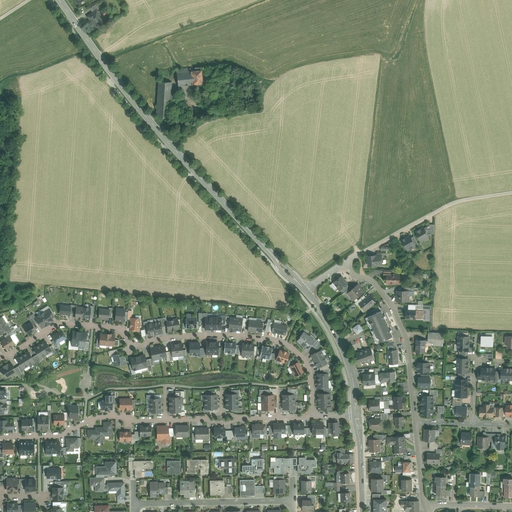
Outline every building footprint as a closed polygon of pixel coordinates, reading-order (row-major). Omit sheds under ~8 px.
[(96,4),(89,9),(92,13),(96,10),(97,11),(99,9),(96,4)] [(97,11),(96,10),(92,13),(88,16),(92,22),(96,27),(95,28),(96,28),(105,22),(97,11)] [(190,68),(176,70),(178,86),(192,85),(191,72),(190,68)] [(195,71),(191,72),(192,85),(203,84),(201,71),(195,71)] [(172,82),(158,81),(156,117),(169,118),(170,107),(175,107),(176,92),(171,92),(172,82)] [(434,225),(430,225),(424,228),(428,235),(430,233),(434,234),(434,225)] [(428,235),(424,228),(420,230),(419,230),(418,231),(418,230),(418,231),(416,232),(421,242),(429,237),(428,235)] [(411,238),(410,235),(407,236),(407,237),(406,238),(405,238),(402,240),(408,250),(416,246),(411,238)] [(377,255),(368,256),(368,266),(382,265),(382,255),(377,255)] [(391,275),(387,275),(387,283),(400,284),(400,276),(391,275)] [(341,276),(333,283),(337,287),(339,290),(346,284),(347,284),(341,276)] [(346,284),(339,290),(342,293),(344,292),(349,288),(346,284)] [(353,289),(349,292),(350,292),(348,293),(351,297),(354,300),(364,292),(358,285),(353,289)] [(349,288),(344,292),(346,295),(348,293),(350,292),(349,292),(353,289),(351,286),(349,288)] [(405,291),(397,291),(397,301),(409,301),(409,291),(405,291)] [(363,300),(359,304),(357,305),(363,313),(365,311),(376,303),(370,295),(363,300)] [(70,306),(60,305),(60,314),(70,315),(70,314),(70,306)] [(125,309),(116,308),(115,320),(124,321),(124,319),(124,314),(124,312),(125,309)] [(109,310),(99,309),(99,319),(108,320),(109,317),(109,310)] [(52,318),(47,310),(41,314),(48,324),(50,323),(50,322),(53,320),(52,318)] [(416,310),(406,310),(406,319),(416,319),(416,314),(416,311),(416,310)] [(372,330),(386,324),(385,323),(386,322),(384,318),(386,317),(385,315),(383,316),(381,311),(377,313),(377,312),(371,314),(372,315),(368,317),(369,319),(368,321),(370,326),(372,327),(373,328),(372,330)] [(48,324),(41,314),(35,318),(38,322),(41,328),(45,326),(48,324)] [(220,317),(212,317),(212,329),(221,329),(221,324),(220,317)] [(131,318),(131,320),(130,330),(138,330),(138,326),(140,326),(140,319),(131,318)] [(197,318),(186,318),(186,328),(197,328),(197,318)] [(166,321),(167,326),(168,331),(179,329),(177,319),(166,321)] [(159,321),(153,322),(155,334),(162,333),(161,327),(160,321),(159,321)] [(31,322),(27,325),(27,324),(23,326),(29,335),(34,332),(34,331),(36,330),(33,325),(31,322)] [(155,334),(153,322),(148,323),(146,324),(148,330),(149,336),(155,334)] [(6,323),(0,326),(0,332),(1,334),(6,331),(10,329),(9,328),(6,323)] [(279,324),(273,323),(273,324),(271,331),(285,335),(287,326),(279,324)] [(359,324),(353,328),(357,334),(363,330),(359,324)] [(386,324),(372,330),(374,331),(375,333),(374,335),(376,340),(378,341),(379,342),(383,340),(383,341),(389,339),(388,338),(392,336),(390,332),(392,331),(391,329),(389,330),(387,325),(386,325),(386,324)] [(7,334),(6,335),(7,338),(10,336),(14,334),(16,332),(14,329),(7,334)] [(62,330),(52,336),(54,340),(56,343),(66,337),(65,335),(65,334),(64,333),(63,332),(62,330)] [(86,332),(79,332),(78,346),(84,346),(85,346),(85,341),(86,332)] [(303,332),(300,336),(301,337),(297,341),(304,347),(306,344),(308,346),(309,344),(310,344),(313,340),(303,332)] [(444,333),(435,333),(434,342),(434,346),(443,346),(444,333)] [(10,336),(15,344),(17,342),(18,341),(14,334),(10,336)] [(7,338),(2,341),(6,349),(9,347),(9,348),(12,346),(12,345),(14,344),(15,344),(10,336),(7,338)] [(486,337),(482,336),(481,345),(485,345),(485,346),(493,346),(493,342),(493,337),(486,337)] [(319,342),(314,338),(313,340),(310,344),(314,348),(319,342)] [(72,345),(72,340),(69,340),(68,349),(77,350),(78,346),(72,345)] [(427,340),(417,340),(416,352),(425,352),(425,345),(434,346),(434,342),(428,341),(427,341),(427,340)] [(45,341),(39,344),(46,355),(51,351),(52,351),(49,347),(45,341)] [(199,342),(190,342),(190,354),(199,354),(199,348),(199,342)] [(236,343),(225,342),(224,352),(228,352),(228,353),(231,353),(231,352),(235,352),(235,353),(236,345),(236,343)] [(46,355),(39,344),(34,348),(37,354),(40,358),(46,355)] [(269,347),(265,346),(263,346),(263,345),(262,345),(261,349),(259,357),(260,357),(263,357),(263,358),(266,359),(266,358),(269,359),(271,353),(272,347),(272,348),(269,347)] [(164,346),(157,347),(160,358),(166,357),(165,352),(164,346)] [(157,347),(150,348),(152,358),(153,360),(160,358),(157,347)] [(367,348),(364,350),(363,351),(362,350),(359,351),(359,352),(356,353),(360,365),(375,359),(371,348),(367,349),(367,348)] [(283,351),(280,350),(279,353),(276,360),(277,360),(285,363),(289,354),(286,352),(283,351)] [(320,350),(311,355),(314,361),(324,357),(320,350)] [(388,351),(389,355),(390,354),(390,359),(391,364),(398,363),(397,350),(395,350),(388,351)] [(28,351),(22,355),(29,365),(34,362),(35,361),(32,357),(28,351)] [(118,353),(111,355),(111,356),(111,357),(112,362),(114,361),(115,361),(116,363),(119,362),(120,364),(120,366),(126,364),(124,355),(119,356),(118,353)] [(29,365),(22,355),(17,358),(20,365),(23,369),(29,365)] [(144,355),(137,356),(141,368),(147,366),(146,360),(144,355)] [(137,356),(131,358),(132,364),(134,370),(141,368),(137,356)] [(324,357),(314,361),(317,368),(319,367),(327,363),(324,357)] [(303,372),(297,362),(294,364),(290,366),(295,376),(303,372)] [(421,362),(418,362),(418,365),(417,365),(417,369),(418,369),(418,371),(429,372),(429,369),(430,369),(430,365),(429,365),(430,363),(421,362)] [(11,363),(8,365),(7,364),(4,366),(4,367),(1,369),(6,378),(16,372),(14,368),(11,363)] [(395,371),(386,372),(387,382),(395,381),(395,371)] [(375,374),(371,375),(371,374),(368,374),(368,375),(363,375),(364,385),(375,384),(375,383),(375,375),(375,374)] [(421,378),(419,377),(419,386),(423,387),(423,388),(426,388),(426,387),(430,387),(430,386),(431,385),(432,383),(432,382),(431,380),(430,379),(430,378),(421,378)] [(463,379),(456,379),(456,387),(468,387),(468,379),(463,379)] [(468,387),(456,387),(455,396),(455,397),(462,397),(467,397),(468,387)] [(394,400),(390,400),(390,401),(388,401),(385,401),(386,409),(390,409),(403,408),(402,396),(394,396),(394,400)] [(430,396),(422,396),(422,400),(421,400),(421,404),(422,404),(422,406),(433,406),(434,396),(431,396),(430,396)] [(175,397),(169,397),(170,405),(181,405),(183,405),(183,398),(182,397),(175,397)] [(131,399),(120,399),(120,409),(125,409),(125,410),(128,409),(131,409),(131,408),(131,400),(131,399)] [(112,400),(102,400),(102,409),(105,409),(105,410),(109,410),(109,409),(112,409),(112,404),(112,400)] [(375,400),(370,401),(370,406),(369,406),(368,407),(369,409),(369,410),(370,410),(370,411),(380,410),(380,402),(379,400),(375,400)] [(490,405),(484,404),(484,407),(480,407),(480,416),(493,417),(493,415),(496,415),(496,413),(493,413),(493,408),(490,408),(490,405)] [(78,410),(78,406),(70,406),(70,412),(70,418),(71,418),(78,418),(78,413),(79,412),(79,410),(78,410)] [(433,406),(422,406),(422,407),(421,407),(421,411),(422,411),(422,416),(433,416),(433,406)] [(462,407),(457,407),(457,414),(457,416),(467,416),(467,407),(462,407)] [(64,420),(64,415),(54,416),(54,424),(57,424),(61,424),(64,424),(64,420)] [(48,419),(48,416),(38,416),(38,429),(48,429),(48,419)] [(403,416),(396,417),(396,418),(396,422),(396,427),(404,427),(403,416)] [(14,429),(14,422),(7,422),(7,420),(0,419),(0,429),(7,430),(7,429),(14,429)] [(26,419),(25,420),(22,420),(22,430),(32,430),(32,425),(32,420),(29,420),(28,419),(26,419)] [(375,419),(370,420),(370,428),(377,428),(377,427),(381,427),(381,428),(381,419),(375,419)] [(104,422),(104,427),(96,428),(96,430),(96,438),(96,441),(101,441),(101,437),(104,437),(104,435),(112,435),(112,422),(104,422)] [(338,422),(333,423),(329,423),(329,428),(329,433),(330,433),(333,433),(333,435),(338,435),(338,431),(340,431),(340,428),(338,428),(338,422)] [(285,423),(273,424),(273,426),(274,433),(279,433),(285,433),(285,425),(285,423)] [(303,423),(293,423),(293,425),(294,434),(295,434),(295,438),(300,438),(300,434),(303,434),(303,428),(303,423)] [(323,423),(312,423),(312,434),(323,434),(323,427),(323,423)] [(260,425),(260,424),(256,424),(256,425),(253,425),(253,430),(253,438),(259,438),(259,434),(263,434),(263,427),(263,425),(260,425)] [(189,425),(176,426),(176,430),(176,436),(176,437),(189,436),(189,425)] [(151,426),(140,426),(140,436),(151,435),(151,426)] [(168,426),(157,426),(157,440),(161,440),(161,442),(162,443),(170,443),(170,436),(170,435),(168,435),(168,428),(168,426)] [(242,426),(242,428),(235,428),(235,430),(235,436),(239,438),(246,438),(245,426),(242,426)] [(208,428),(195,428),(195,433),(195,439),(196,439),(208,439),(208,428)] [(220,428),(214,428),(214,436),(217,436),(217,437),(222,437),(222,436),(225,436),(225,431),(225,428),(223,428),(220,428)] [(435,430),(425,429),(424,441),(435,441),(435,430)] [(96,430),(88,430),(88,438),(96,438),(96,430)] [(127,432),(124,432),(120,432),(120,440),(131,440),(131,434),(131,432),(127,432)] [(467,433),(461,433),(461,437),(461,443),(462,444),(468,444),(468,445),(472,445),(472,433),(471,433),(471,434),(467,434),(467,433)] [(486,437),(479,436),(478,447),(483,447),(484,448),(484,447),(488,448),(488,441),(488,434),(486,434),(486,437)] [(496,436),(495,436),(495,441),(495,445),(498,445),(498,449),(503,449),(503,445),(506,445),(506,436),(496,436)] [(78,448),(78,438),(66,438),(66,451),(74,451),(73,448),(78,448)] [(374,440),(369,440),(370,451),(373,451),(373,453),(377,452),(377,451),(380,451),(379,439),(374,440)] [(13,453),(13,443),(3,443),(3,449),(3,453),(13,453)] [(345,454),(341,454),(341,453),(337,453),(337,454),(337,458),(334,458),(333,458),(333,463),(353,463),(353,454),(345,454)] [(440,453),(428,453),(427,463),(440,464),(440,453)] [(284,458),(275,458),(271,458),(271,461),(270,461),(271,468),(274,468),(274,474),(285,473),(284,466),(289,466),(289,458),(284,459),(284,458)] [(305,460),(305,458),(299,458),(300,465),(298,465),(298,472),(302,472),(302,473),(308,473),(308,466),(315,466),(315,460),(305,460)] [(229,460),(220,460),(219,459),(216,459),(216,460),(216,465),(217,466),(218,466),(219,466),(220,466),(220,467),(226,467),(226,474),(234,473),(234,459),(229,460)] [(262,459),(255,459),(256,466),(252,466),(244,466),(244,472),(242,472),(242,473),(251,473),(251,474),(258,474),(258,473),(259,473),(259,470),(260,470),(263,470),(262,459)] [(180,460),(167,461),(167,472),(175,472),(175,474),(180,474),(180,460)] [(207,460),(187,460),(187,473),(208,472),(207,460)] [(152,461),(134,461),(134,468),(136,468),(136,469),(135,469),(135,476),(141,476),(141,468),(152,468),(152,461)] [(116,462),(105,462),(106,469),(102,469),(102,467),(97,467),(97,474),(104,474),(113,474),(113,472),(113,471),(112,471),(112,470),(116,469),(116,462)] [(382,462),(370,462),(370,472),(382,472),(382,462)] [(412,472),(411,462),(403,462),(403,466),(398,466),(396,466),(396,472),(402,472),(403,472),(411,472),(412,472)] [(49,468),(47,468),(47,474),(47,478),(50,477),(50,478),(55,478),(55,477),(61,477),(61,468),(49,468)] [(349,473),(340,473),(340,471),(337,472),(337,482),(339,482),(339,483),(341,483),(349,483),(349,473)] [(480,473),(470,473),(470,482),(471,482),(471,487),(480,487),(480,473)] [(97,477),(90,477),(91,485),(96,485),(96,491),(104,490),(104,485),(104,477),(97,477)] [(441,477),(436,477),(436,481),(437,481),(437,486),(446,486),(446,477),(441,477)] [(7,478),(7,482),(7,490),(17,490),(17,488),(17,479),(17,478),(7,478)] [(382,478),(372,479),(372,491),(382,491),(383,491),(383,490),(383,479),(383,478),(382,478)] [(32,480),(32,479),(28,479),(28,480),(25,480),(25,488),(25,491),(28,491),(32,491),(35,491),(35,480),(32,480)] [(276,480),(274,480),(274,487),(274,494),(285,493),(284,479),(283,479),(276,480)] [(409,479),(402,479),(402,491),(412,491),(412,485),(411,485),(411,483),(412,483),(412,479),(409,479)] [(254,480),(240,480),(241,495),(255,495),(255,493),(254,486),(254,480)] [(194,481),(180,481),(180,492),(184,492),(184,497),(195,496),(194,481)] [(224,481),(210,481),(210,491),(213,491),(213,495),(224,495),(224,493),(224,487),(224,481)] [(308,481),(301,481),(301,492),(306,492),(309,492),(311,492),(311,481),(308,481)] [(164,483),(158,483),(158,482),(150,482),(150,494),(158,493),(164,493),(164,488),(164,483)] [(124,483),(108,483),(108,485),(108,490),(117,490),(117,493),(117,496),(124,496),(124,483)] [(446,486),(437,486),(437,494),(437,495),(447,495),(447,490),(446,490),(446,486)] [(63,487),(55,487),(53,487),(53,491),(52,491),(52,495),(53,495),(53,499),(63,499),(63,487)] [(480,487),(471,487),(471,495),(481,496),(481,491),(480,491),(480,487)] [(349,492),(341,493),(341,502),(350,502),(350,497),(349,497),(349,493),(349,492)] [(308,500),(302,500),(302,510),(313,509),(313,505),(315,505),(315,500),(308,500)] [(374,508),(386,508),(386,500),(380,500),(374,500),(374,506),(374,508)] [(419,500),(410,501),(401,501),(401,507),(406,507),(406,511),(419,511),(419,500)] [(17,511),(18,505),(17,503),(7,503),(7,511),(17,511)]
